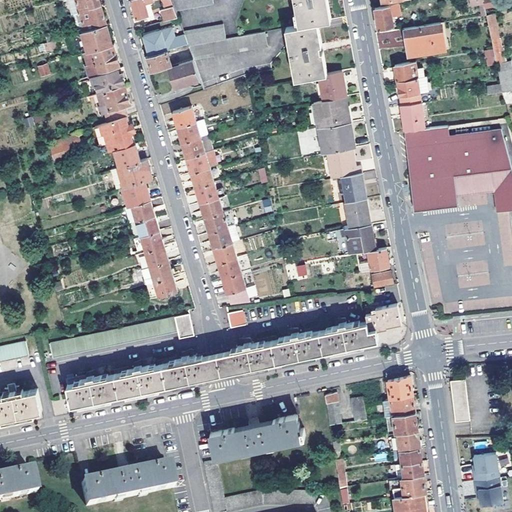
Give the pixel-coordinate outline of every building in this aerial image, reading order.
[(76,0),(67,0),(72,13),(79,11),(76,0)] [(76,0),(79,11),(101,5),(99,0),(76,0)] [(163,8),(166,20),(178,16),(176,11),(172,0),(132,0),(138,17),(149,14),(146,3),(154,0),(164,0),(164,1),(166,7),(163,8)] [(154,0),(146,3),(149,14),(155,12),(152,4),(164,1),(164,0),(154,0)] [(172,0),(176,11),(214,3),(213,0),(172,0)] [(295,0),(300,24),(316,21),(329,18),(326,0),(295,0)] [(399,3),(375,7),(378,23),(379,29),(394,26),(392,15),(401,14),(399,3)] [(79,11),(85,30),(107,24),(101,5),(79,11)] [(499,38),(493,13),(488,14),(493,39),(499,38)] [(286,26),(295,78),(319,74),(325,73),(316,21),(300,24),(286,26)] [(441,22),(406,28),(410,54),(445,48),(441,22)] [(224,23),(183,31),(189,45),(227,38),(224,23)] [(56,46),(54,39),(53,39),(49,24),(42,26),(46,41),(42,42),(45,50),(56,46)] [(81,31),(86,47),(87,50),(91,49),(113,43),(107,24),(85,30),(81,31)] [(265,30),(227,38),(189,45),(191,50),(194,58),(194,59),(268,45),(265,30)] [(76,32),(80,49),(86,47),(81,31),(76,32)] [(493,39),(495,47),(496,54),(499,64),(505,62),(499,38),(493,39)] [(82,52),(87,73),(119,64),(118,61),(113,43),(91,49),(87,50),(82,52)] [(194,58),(191,50),(170,57),(168,50),(149,55),(154,71),(194,58)] [(488,55),(489,65),(499,64),(496,54),(488,55)] [(61,57),(64,68),(72,65),(70,55),(61,57)] [(201,77),(194,60),(171,67),(177,85),(187,82),(197,84),(195,79),(201,77)] [(395,64),(398,80),(425,75),(424,66),(417,67),(416,61),(395,64)] [(511,88),(511,64),(511,61),(505,62),(499,64),(503,84),(504,90),(511,89),(511,88)] [(48,63),(37,66),(40,76),(51,73),(48,63)] [(120,67),(92,75),(93,77),(93,79),(95,79),(99,91),(125,84),(120,67)] [(325,73),(319,74),(324,99),(346,95),(341,70),(325,73)] [(425,75),(398,80),(400,95),(429,90),(427,75),(425,75)] [(84,79),(89,94),(95,92),(99,91),(95,79),(93,79),(93,77),(84,79)] [(111,110),(131,104),(125,84),(99,91),(95,92),(100,113),(111,110)] [(504,90),(503,84),(490,85),(491,92),(504,90)] [(317,127),(321,126),(351,121),(346,95),(324,99),(312,101),(317,127)] [(406,130),(426,128),(422,102),(402,105),(406,130)] [(133,109),(131,104),(111,110),(112,115),(133,109)] [(178,126),(197,121),(192,105),(174,111),(178,126)] [(38,126),(47,124),(43,108),(34,111),(38,126)] [(126,116),(131,134),(136,133),(134,125),(132,125),(129,115),(126,116)] [(131,134),(126,116),(95,126),(103,152),(107,151),(115,148),(133,143),(131,134)] [(178,126),(183,141),(201,136),(206,135),(202,120),(197,121),(178,126)] [(328,151),(353,146),(355,146),(351,121),(321,126),(326,152),(328,151)] [(426,128),(406,130),(415,200),(424,199),(459,194),(496,189),(499,210),(511,208),(510,201),(511,201),(511,158),(503,126),(452,133),(451,124),(426,128)] [(321,126),(317,127),(322,152),(326,152),(321,126)] [(79,133),(49,141),(53,157),(64,154),(66,160),(71,158),(70,153),(83,149),(79,133)] [(201,136),(206,151),(213,149),(208,134),(206,135),(201,136)] [(183,141),(187,157),(206,151),(201,136),(183,141)] [(115,148),(120,166),(141,160),(136,142),(133,143),(115,148)] [(338,176),(362,172),(361,164),(356,165),(353,146),(328,151),(333,177),(338,176)] [(107,151),(113,168),(119,166),(120,166),(115,148),(107,151)] [(187,157),(192,172),(210,166),(217,164),(213,149),(206,151),(187,157)] [(125,186),(146,180),(153,177),(147,158),(141,160),(120,166),(119,166),(125,186)] [(196,187),(215,181),(210,166),(192,172),(196,187)] [(265,168),(259,169),(261,183),(267,182),(265,168)] [(347,201),(367,197),(362,172),(338,176),(341,192),(345,191),(347,201)] [(129,205),(132,204),(151,199),(146,180),(125,186),(123,186),(129,205)] [(196,187),(200,202),(219,196),(215,181),(196,187)] [(424,199),(415,200),(417,210),(460,203),(459,194),(424,199)] [(205,217),(224,211),(219,196),(200,202),(205,217)] [(347,201),(346,201),(351,226),(372,222),(367,197),(347,201)] [(262,200),(266,212),(273,210),(269,198),(262,200)] [(137,219),(156,214),(151,199),(132,204),(137,219)] [(129,205),(124,206),(129,222),(137,219),(132,204),(129,205)] [(235,225),(230,209),(224,211),(228,227),(235,225)] [(205,217),(209,232),(228,227),(224,211),(205,217)] [(504,212),(498,213),(504,265),(511,264),(511,244),(511,243),(508,217),(504,218),(504,212)] [(137,219),(141,235),(160,229),(156,214),(137,219)] [(137,219),(129,222),(133,237),(141,235),(137,219)] [(351,226),(342,228),(344,237),(347,236),(351,252),(369,249),(376,248),(372,222),(351,226)] [(214,247),(233,241),(228,227),(209,232),(214,247)] [(146,250),(165,245),(160,229),(141,235),(146,250)] [(214,247),(218,262),(237,257),(233,241),(214,247)] [(146,250),(151,265),(169,260),(165,245),(146,250)] [(376,248),(369,249),(371,260),(361,262),(362,270),(391,265),(387,246),(376,248)] [(223,277),(242,272),(237,257),(218,262),(223,277)] [(155,280),(174,275),(169,260),(151,265),(143,268),(147,282),(155,280)] [(300,276),(308,275),(306,264),(298,265),(300,276)] [(374,284),(393,281),(391,271),(372,274),(374,284)] [(223,277),(230,304),(250,298),(242,272),(223,277)] [(178,290),(174,275),(155,280),(160,296),(178,290)] [(72,404),(204,376),(204,379),(217,377),(223,376),(227,375),(241,372),(240,369),(379,339),(377,330),(390,327),(390,325),(403,322),(399,303),(373,308),(372,305),(365,307),(368,320),(348,325),(347,317),(339,319),(340,326),(301,334),(299,327),(292,329),(293,336),(253,345),(251,337),(244,339),(245,341),(245,344),(236,346),(235,345),(221,348),(211,350),(199,353),(199,354),(192,355),(191,353),(190,350),(183,352),(184,359),(144,368),(142,360),(135,362),(136,370),(96,378),(95,371),(87,372),(87,374),(67,379),(72,404)] [(232,327),(247,324),(244,309),(229,312),(232,327)] [(180,338),(195,335),(190,312),(50,343),(53,359),(179,332),(180,338)] [(0,361),(28,355),(25,341),(0,345),(0,361)] [(390,392),(390,395),(387,396),(387,398),(413,394),(410,376),(388,381),(390,392)] [(469,416),(466,385),(451,385),(454,417),(469,416)] [(0,418),(43,410),(38,388),(25,391),(24,388),(18,390),(17,386),(9,388),(10,391),(4,392),(4,395),(0,396),(0,418)] [(330,425),(343,423),(338,392),(325,394),(330,425)] [(385,399),(387,416),(415,412),(413,394),(387,398),(385,399)] [(367,419),(364,396),(352,398),(356,421),(367,419)] [(398,432),(418,429),(415,412),(387,416),(390,433),(398,432)] [(211,432),(216,455),(302,437),(298,414),(254,423),(211,432)] [(398,432),(400,449),(420,446),(418,429),(398,432)] [(339,440),(333,441),(336,458),(341,458),(340,451),(341,451),(339,440)] [(402,463),(422,460),(420,446),(400,449),(402,463)] [(469,469),(471,478),(496,474),(492,449),(470,453),(471,461),(472,469),(469,469)] [(204,461),(215,511),(217,511),(265,502),(314,502),(315,489),(264,489),(225,497),(217,459),(204,461)] [(402,463),(404,476),(424,473),(422,460),(402,463)] [(87,506),(174,487),(169,465),(125,474),(82,483),(87,506)] [(0,500),(36,493),(32,470),(0,477),(0,500)] [(345,472),(338,473),(340,486),(347,485),(345,472)] [(394,495),(424,491),(427,491),(424,473),(404,476),(401,477),(402,479),(403,486),(393,487),(394,495)] [(499,500),(496,474),(471,478),(472,487),(475,487),(476,494),(477,503),(499,500)] [(393,487),(403,486),(402,479),(392,480),(393,487)] [(350,502),(347,485),(340,486),(343,503),(350,502)] [(394,495),(396,511),(426,511),(424,491),(394,495)]
